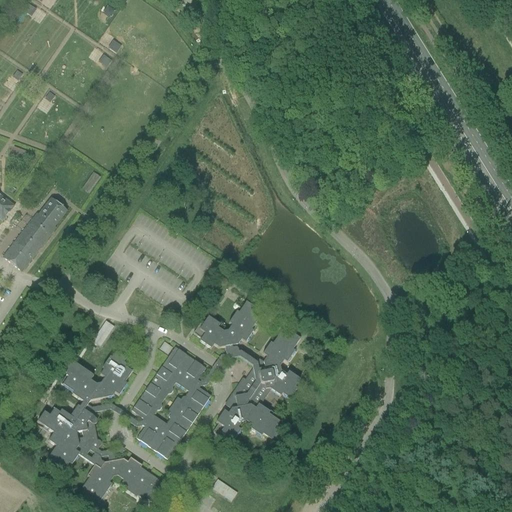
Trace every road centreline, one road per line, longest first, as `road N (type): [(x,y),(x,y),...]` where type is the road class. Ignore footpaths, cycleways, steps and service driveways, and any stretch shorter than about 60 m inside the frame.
road 1 (primary): [(365,0),(511,235)]
road 2 (primary): [(511,202),(385,0)]
